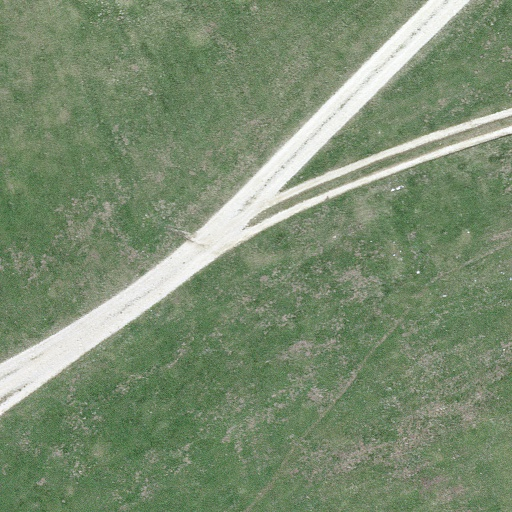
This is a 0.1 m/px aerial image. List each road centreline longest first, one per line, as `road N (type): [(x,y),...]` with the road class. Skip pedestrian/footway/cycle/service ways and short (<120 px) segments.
road 1 (track): [(466,0),(218,248),(0,390)]
road 2 (track): [(511,137),(218,248)]
